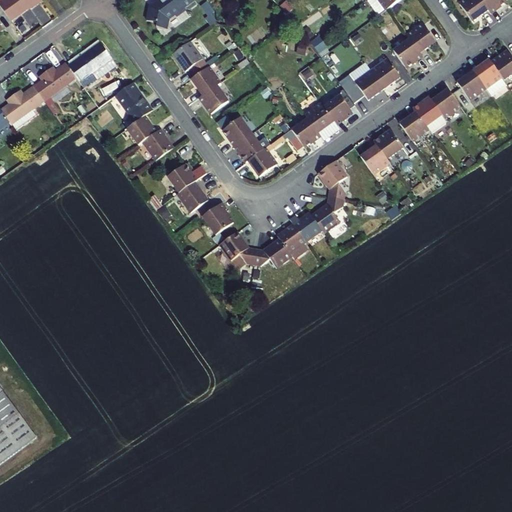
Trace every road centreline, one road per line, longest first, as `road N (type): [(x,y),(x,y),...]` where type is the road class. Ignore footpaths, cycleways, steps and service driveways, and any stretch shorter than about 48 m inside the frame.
road 1 (residential): [(99,2),(229,181),(246,192),(276,189),(469,51)]
road 2 (residential): [(0,74),(99,2)]
